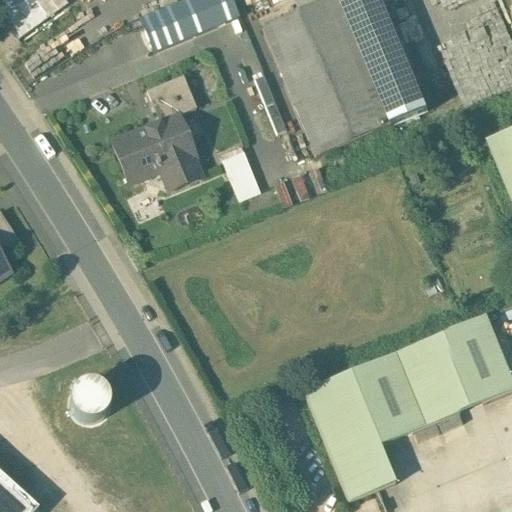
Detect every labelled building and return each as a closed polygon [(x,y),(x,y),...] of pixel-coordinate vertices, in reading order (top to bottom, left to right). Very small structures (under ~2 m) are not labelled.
[(24,0),(18,4),(15,0),(0,0),(0,16),(16,38),(65,3),(63,0),(24,0)] [(228,0),(187,0),(142,19),(155,52),(236,19),(228,0)] [(336,0),(335,0),(261,30),(313,158),(388,128),(336,0)] [(378,0),(336,0),(388,128),(423,114),(378,0)] [(157,127),(111,143),(127,187),(159,175),(166,194),(199,182),(177,121),(194,115),(181,80),(145,93),(157,127)] [(511,132),(487,142),(511,207),(511,132)] [(239,150),(218,159),(235,202),(257,193),(239,150)] [(0,253),(17,243),(0,217),(0,253)] [(511,384),(487,318),(300,394),(345,505),(394,486),(379,446),(511,392),(511,384)] [(0,475),(0,511),(35,511),(37,511),(0,475)]
